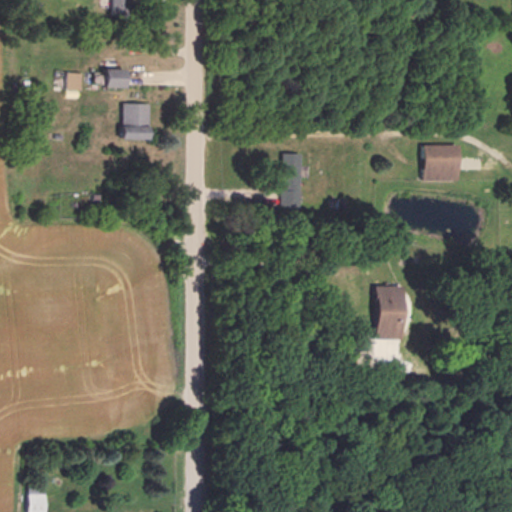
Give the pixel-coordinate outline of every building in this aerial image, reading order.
[(106,0),(106,16),(122,16),(121,0),(106,0)] [(123,67),(98,66),(98,85),(122,86),(123,67)] [(144,138),(144,101),(115,101),(115,138),(144,138)] [(453,143),(418,142),(417,179),(452,179),(453,143)] [(277,185),(276,206),(295,206),(296,151),(277,151),(276,185),(277,185)] [(39,511),(39,486),(22,486),(22,511),(39,511)]
